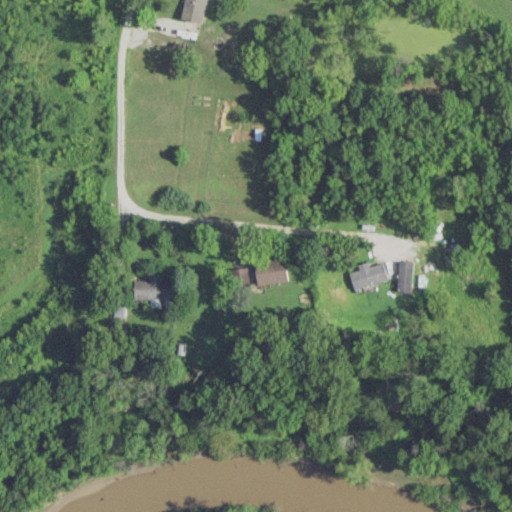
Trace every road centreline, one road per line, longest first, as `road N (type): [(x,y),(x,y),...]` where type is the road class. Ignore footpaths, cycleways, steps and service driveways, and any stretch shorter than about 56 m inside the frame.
road 1 (residential): [(131,0),(121,37),(118,275)]
road 2 (residential): [(121,209),(392,241)]
